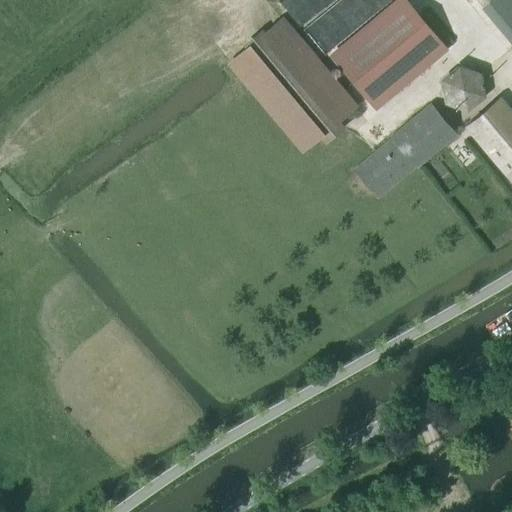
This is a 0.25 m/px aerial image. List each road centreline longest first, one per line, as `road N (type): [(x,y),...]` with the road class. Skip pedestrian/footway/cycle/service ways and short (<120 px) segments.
road 1 (unclassified): [(115,511),(254,422),(511,275)]
road 2 (unclassified): [(241,511),(511,355)]
